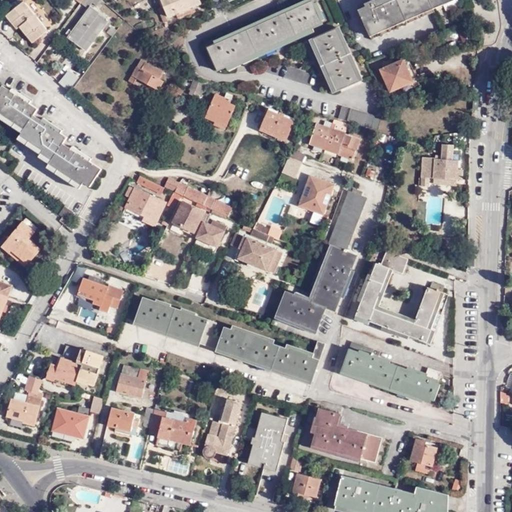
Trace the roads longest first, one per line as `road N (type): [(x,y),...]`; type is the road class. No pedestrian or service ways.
road 1 (residential): [(0,382),(125,156),(7,49)]
road 2 (tertiary): [(488,338),(489,157)]
road 3 (residential): [(261,511),(86,467)]
road 4 (tertiary): [(485,511),(488,338)]
road 5 (unknown): [(121,163),(153,181),(217,187),(253,134)]
road 6 (tertiary): [(489,157),(494,74),(511,29)]
